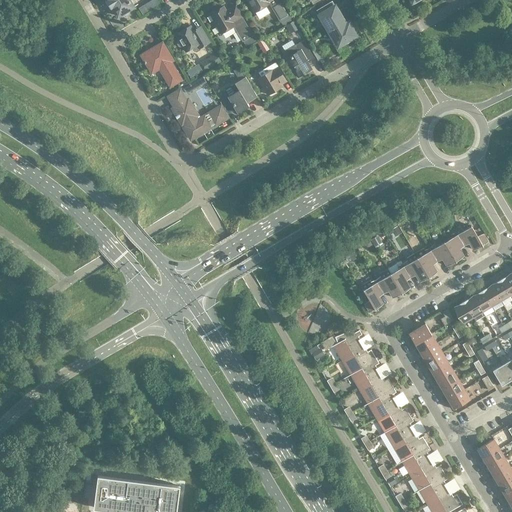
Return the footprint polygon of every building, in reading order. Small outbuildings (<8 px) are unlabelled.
[(133,7),(129,0),(108,0),(118,16),(123,13),(124,15),(129,12),(128,10),(133,7)] [(247,0),(255,12),(269,4),(280,23),(281,22),(289,17),(288,15),(279,0),(247,0)] [(316,10),(329,30),(344,21),(332,1),(316,10)] [(139,8),(143,15),(152,10),(147,2),(139,8)] [(223,6),(210,14),(217,26),(216,27),(219,32),(220,31),(222,33),(234,26),(243,41),(253,35),(242,17),(236,6),(226,11),(223,6)] [(294,20),(290,14),(288,15),(289,17),(281,22),(283,26),(294,20)] [(294,20),(285,26),(288,31),(297,25),(294,20)] [(346,24),(344,21),(329,30),(338,46),(346,41),(347,43),(358,37),(349,22),(346,24)] [(202,29),(196,32),(194,32),(190,26),(176,34),(179,39),(177,40),(177,43),(179,46),(181,47),(183,45),(186,51),(192,48),(193,49),(195,50),(201,46),(202,47),(209,42),(202,29)] [(246,46),(258,39),(255,34),(243,41),(246,46)] [(287,58),(298,77),(312,69),(303,54),(309,50),(303,40),(285,51),(288,57),(287,58)] [(172,58),(162,42),(153,47),(154,48),(141,56),(145,61),(144,61),(145,64),(146,63),(148,67),(148,68),(150,71),(151,72),(152,73),(159,69),(163,70),(168,78),(166,79),(170,87),(182,80),(170,59),(172,58)] [(319,47),(313,50),(319,60),(325,57),(319,47)] [(221,62),(216,53),(205,59),(210,68),(221,62)] [(258,78),(268,95),(282,86),(279,82),(285,79),(275,63),(269,66),(272,70),(258,78)] [(239,65),(232,69),(239,81),(246,77),(239,65)] [(206,82),(203,76),(183,88),(186,94),(206,82)] [(228,96),(238,112),(249,106),(245,100),(256,93),(246,77),(239,81),(231,86),(235,93),(228,96)] [(191,139),(227,117),(221,106),(197,120),(195,116),(197,115),(188,99),(186,101),(183,95),(172,102),(175,107),(173,108),(176,115),(178,114),(180,117),(178,118),(182,124),(184,123),(186,126),(184,128),(191,139)] [(461,228),(456,231),(463,243),(468,240),(473,250),(482,246),(483,246),(483,245),(488,242),(483,233),(477,236),(471,225),(470,226),(471,226),(463,231),(461,228)] [(463,243),(456,231),(451,234),(452,237),(444,242),(444,241),(456,262),(456,261),(464,255),(458,246),(463,243)] [(456,262),(444,241),(444,242),(436,247),(434,244),(429,247),(436,259),(441,256),(447,265),(456,262)] [(436,259),(429,247),(424,250),(423,248),(414,253),(429,278),(430,278),(429,277),(437,271),(431,262),(436,259)] [(429,278),(414,253),(406,258),(407,260),(402,263),(409,275),(414,272),(420,281),(429,278)] [(409,275),(402,263),(397,266),(396,263),(388,268),(390,273),(402,294),(403,294),(402,293),(410,287),(404,278),(409,275)] [(390,273),(388,268),(382,272),(380,273),(379,275),(380,276),(376,279),(382,291),(387,288),(393,297),(402,293),(402,294),(390,273)] [(511,292),(511,276),(510,273),(505,278),(503,278),(501,279),(510,294),(511,292)] [(361,284),(363,289),(369,300),(365,303),(369,312),(375,309),(375,310),(376,310),(376,309),(383,303),(378,294),(382,291),(376,279),(375,280),(374,277),(369,279),(370,279),(361,284)] [(510,294),(501,279),(498,280),(499,281),(497,282),(491,284),(500,300),(510,294)] [(500,300),(491,284),(486,289),(484,289),(482,290),(491,305),(500,300)] [(491,305),(482,290),(480,291),(480,292),(479,293),(473,295),(482,311),(491,305)] [(484,315),(482,311),(473,295),(468,300),(466,300),(465,300),(463,301),(473,316),(475,320),(484,315)] [(473,316),(463,301),(461,302),(462,303),(460,304),(454,306),(457,316),(458,316),(459,315),(463,322),(473,316)] [(454,320),(448,309),(442,312),(444,316),(440,319),(444,325),(454,320)] [(460,329),(456,323),(451,326),(455,332),(460,329)] [(409,333),(415,343),(431,333),(425,324),(409,333)] [(463,335),(460,329),(455,332),(459,338),(463,335)] [(333,345),(344,363),(354,356),(351,351),(363,344),(358,336),(362,334),(359,330),(354,333),(352,330),(335,337),(337,343),(333,345)] [(436,343),(431,333),(415,343),(420,352),(436,343)] [(471,347),(467,341),(462,344),(466,350),(471,347)] [(442,352),(436,343),(420,352),(426,361),(442,352)] [(367,351),(363,344),(351,351),(354,356),(344,363),(350,374),(377,359),(371,349),(367,351)] [(317,345),(309,350),(311,353),(312,353),(316,360),(324,355),(320,348),(319,348),(317,345)] [(474,354),(471,347),(466,350),(470,356),(474,354)] [(447,361),(442,352),(426,361),(431,371),(447,361)] [(379,363),(377,359),(350,374),(361,392),(372,385),(368,380),(380,373),(375,365),(379,363)] [(482,366),(478,360),(473,363),(477,369),(482,366)] [(511,379),(511,361),(511,360),(502,365),(511,380),(511,379)] [(453,370),(447,361),(431,371),(437,380),(453,370)] [(511,380),(502,365),(493,370),(502,385),(511,380)] [(485,372),(482,366),(477,369),(481,375),(485,372)] [(458,380),(453,370),(437,380),(442,389),(458,380)] [(384,380),(380,373),(368,380),(372,385),(361,392),(368,403),(394,388),(388,378),(384,380)] [(493,386),(487,375),(482,379),(488,389),(493,386)] [(464,389),(458,380),(442,389),(448,399),(464,389)] [(396,392),(394,388),(368,403),(378,421),(389,414),(385,409),(397,402),(392,394),(396,392)] [(470,399),(464,389),(448,399),(454,409),(455,409),(454,408),(470,399)] [(402,409),(397,402),(385,409),(389,414),(378,421),(385,432),(411,417),(405,407),(402,409)] [(413,421),(411,417),(385,432),(395,450),(406,443),(402,437),(414,430),(410,423),(413,421)] [(419,438),(414,430),(402,437),(406,443),(395,450),(402,461),(428,446),(422,436),(419,438)] [(477,447),(483,458),(499,449),(493,439),(478,448),(477,447)] [(430,450),(428,446),(402,461),(412,478),(423,472),(420,466),(431,459),(427,452),(430,450)] [(505,458),(499,449),(483,458),(489,467),(505,458)] [(510,467),(505,458),(489,467),(494,477),(510,467)] [(436,467),(431,459),(420,466),(423,472),(412,478),(419,490),(445,475),(439,465),(436,467)] [(511,478),(511,470),(510,467),(494,477),(500,486),(511,478)] [(98,475),(94,507),(130,511),(176,511),(180,485),(98,475)] [(447,479),(445,475),(419,490),(429,507),(440,501),(437,495),(448,488),(444,481),(447,479)] [(511,491),(511,478),(500,486),(505,495),(511,491)] [(453,496),(448,488),(437,495),(440,501),(429,507),(431,511),(448,511),(462,504),(457,494),(453,496)]
